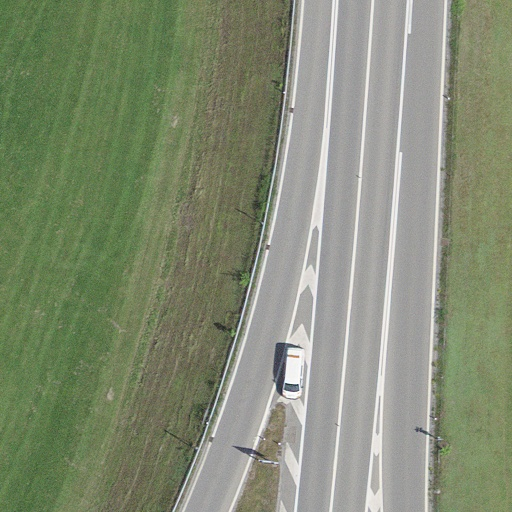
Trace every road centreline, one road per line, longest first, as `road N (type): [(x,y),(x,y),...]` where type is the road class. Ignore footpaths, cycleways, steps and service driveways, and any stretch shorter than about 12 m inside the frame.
road 1 (trunk): [(334,0),(322,20),(281,285),(210,511)]
road 2 (trunk): [(412,511),(420,141),(393,0)]
road 3 (trunk): [(374,0),(331,511)]
